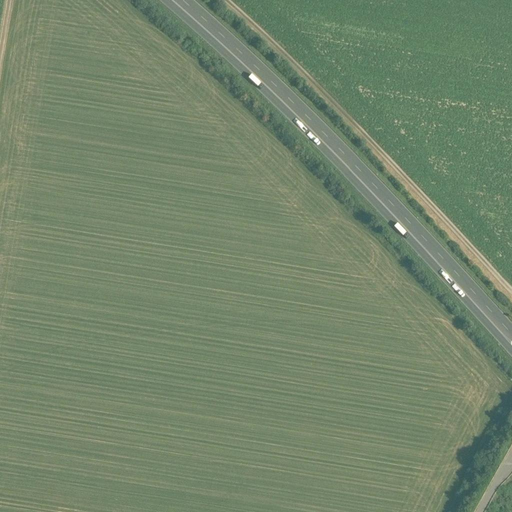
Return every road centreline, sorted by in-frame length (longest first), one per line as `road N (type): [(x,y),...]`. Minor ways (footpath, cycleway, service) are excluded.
road 1 (trunk): [(175,0),(309,124),(511,341)]
road 2 (track): [(221,0),(511,290)]
